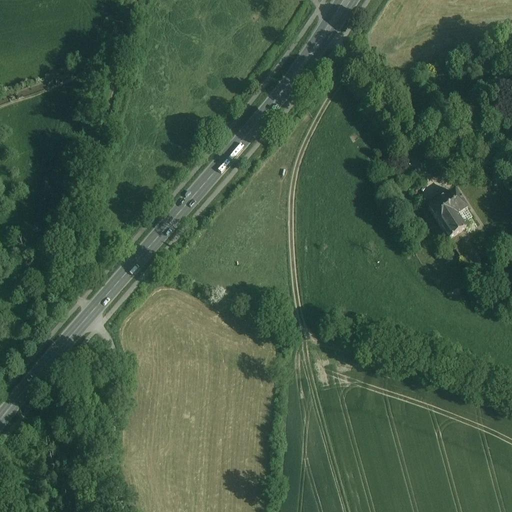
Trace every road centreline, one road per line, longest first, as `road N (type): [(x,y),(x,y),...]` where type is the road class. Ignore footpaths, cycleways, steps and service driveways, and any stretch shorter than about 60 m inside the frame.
road 1 (primary): [(344,0),(300,70),(0,420)]
road 2 (track): [(355,68),(310,133),(294,173),(290,221),(305,332),(511,412)]
road 3 (track): [(125,511),(112,448),(114,356),(90,314)]
